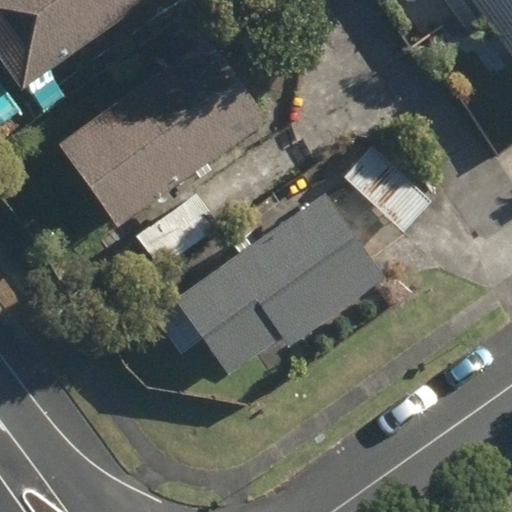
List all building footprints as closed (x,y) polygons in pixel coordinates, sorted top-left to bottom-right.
[(0,0),(0,61),(22,94),(78,55),(87,68),(113,51),(104,37),(156,0),(0,0)] [(511,0),(468,0),(511,62),(511,0)] [(61,152),(119,233),(267,127),(209,46),(61,152)] [(345,180),(406,238),(433,210),(373,151),(345,180)] [(199,199),(222,230),(288,184),(266,152),(199,199)] [(177,306),(232,380),(283,342),(290,353),(384,285),(323,199),(177,306)]
